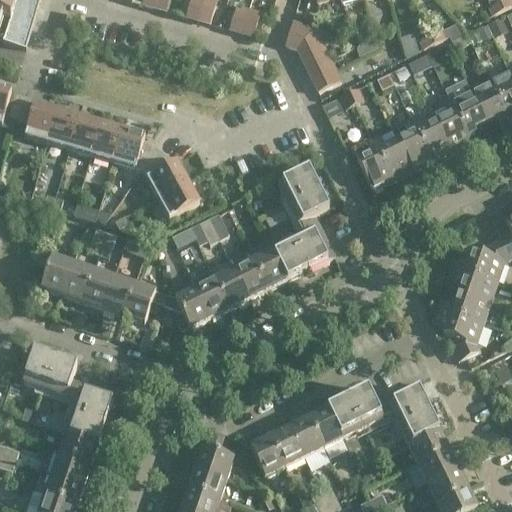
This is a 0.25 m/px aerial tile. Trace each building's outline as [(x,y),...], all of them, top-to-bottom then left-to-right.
[(0,0),(0,41),(3,43),(2,45),(26,52),(41,0),(0,0)] [(157,0),(144,0),(142,8),(154,11),(157,0)] [(166,15),(170,0),(157,0),(154,11),(166,15)] [(204,0),(191,0),(186,21),(198,24),(204,0)] [(210,28),(217,3),(207,0),(204,0),(198,24),(210,28)] [(339,0),(340,1),(342,10),(364,4),(363,0),(339,0)] [(511,10),(511,0),(511,1),(500,7),(504,15),(511,10)] [(489,12),(492,20),(504,15),(500,7),(489,12)] [(249,12),(237,8),(229,33),(241,37),(249,12)] [(254,41),(261,16),(249,12),(241,37),(254,41)] [(76,33),(81,18),(68,14),(64,29),(76,33)] [(285,50),(286,50),(297,53),(315,31),(292,25),(285,50)] [(443,35),(431,41),(435,49),(447,43),(450,42),(452,46),(466,39),(460,26),(443,35)] [(488,30),(479,34),(484,45),(493,40),(488,30)] [(325,52),(323,47),(315,31),(297,53),(302,64),(325,52)] [(420,46),(423,54),(435,49),(431,41),(420,46)] [(389,55),(395,69),(403,65),(397,51),(389,55)] [(302,64),(307,75),(331,63),(325,52),(302,64)] [(307,75),(313,85),(336,74),(331,63),(307,75)] [(416,63),(408,67),(414,78),(421,74),(416,63)] [(405,68),(394,74),(399,83),(410,78),(405,68)] [(318,96),(341,85),(336,74),(313,85),(318,96)] [(511,128),(511,127),(511,80),(509,75),(490,85),(511,128)] [(388,77),(377,82),(382,93),(393,88),(388,77)] [(485,126),(497,120),(503,132),(511,128),(490,85),(470,95),(485,126)] [(364,105),(358,92),(349,97),(355,109),(364,105)] [(0,93),(0,128),(2,129),(4,120),(11,96),(0,93)] [(470,146),(471,146),(472,148),(479,144),(474,132),(485,126),(470,95),(450,105),(470,146)] [(4,120),(16,124),(23,100),(11,96),(4,120)] [(340,101),(346,114),(355,109),(349,97),(340,101)] [(29,127),(35,107),(35,108),(36,104),(23,100),(16,124),(28,127),(29,127)] [(448,100),(429,110),(436,124),(451,156),(470,146),(450,105),(448,100)] [(57,114),(35,108),(35,107),(29,127),(28,127),(24,140),(48,147),(57,114)] [(57,114),(48,147),(69,154),(79,120),(57,114)] [(79,120),(69,154),(91,160),(101,127),(79,120)] [(436,124),(423,131),(418,120),(411,124),(431,166),(451,156),(436,124)] [(411,124),(404,127),(409,138),(397,144),(412,175),(431,166),(411,124)] [(101,127),(91,160),(113,166),(123,133),(101,127)] [(160,154),(151,147),(143,145),(145,140),(123,133),(113,166),(143,175),(160,154)] [(397,144),(384,150),(378,140),(372,143),(393,185),(412,175),(397,144)] [(352,153),(372,195),(393,185),(372,143),(352,153)] [(143,175),(158,202),(188,186),(177,165),(172,167),(168,161),(160,154),(143,175)] [(329,214),(319,193),(309,173),(278,188),(298,229),(329,214)] [(158,202),(169,223),(199,206),(188,186),(158,202)] [(55,202),(47,199),(43,212),(51,214),(55,202)] [(51,214),(59,216),(63,204),(55,202),(51,214)] [(511,237),(500,242),(510,262),(511,261),(511,208),(511,223),(506,226),(511,237)] [(87,224),(95,226),(98,214),(90,212),(87,224)] [(282,215),(275,218),(278,225),(285,221),(282,215)] [(215,233),(225,228),(220,217),(210,222),(215,233)] [(119,235),(130,229),(126,221),(114,227),(119,235)] [(200,227),(206,238),(215,233),(210,222),(200,227)] [(224,229),(214,234),(219,244),(229,239),(224,229)] [(335,261),(320,230),(312,234),(327,265),(335,261)] [(95,234),(92,245),(102,249),(106,237),(95,234)] [(214,234),(204,239),(208,245),(210,249),(219,244),(214,234)] [(273,253),(280,268),(288,284),(327,265),(312,234),(273,253)] [(102,249),(112,252),(116,241),(106,237),(102,249)] [(500,242),(485,249),(482,258),(471,254),(467,267),(454,263),(451,272),(497,288),(504,265),(510,262),(500,242)] [(102,249),(92,245),(88,256),(98,260),(102,249)] [(108,263),(112,252),(102,249),(98,260),(108,263)] [(288,284),(280,268),(273,253),(254,263),(269,294),(288,284)] [(72,267),(52,260),(41,292),(61,299),(72,267)] [(234,272),(249,303),(269,294),(254,263),(234,272)] [(72,267),(61,299),(82,307),(93,274),(72,267)] [(214,282),(229,313),(249,303),(234,272),(214,282)] [(451,272),(448,280),(461,284),(457,296),(490,308),(497,288),(451,272)] [(93,274),(82,307),(103,314),(114,281),(93,274)] [(211,275),(191,285),(195,292),(210,323),(229,313),(214,282),(211,275)] [(114,281),(103,314),(123,321),(135,288),(114,281)] [(144,328),(152,305),(155,295),(135,288),(123,321),(144,328)] [(195,292),(184,297),(175,302),(174,301),(181,315),(190,333),(210,323),(195,292)] [(152,305),(163,309),(166,299),(155,295),(152,305)] [(457,296),(453,309),(440,304),(437,313),(483,328),(490,308),(457,296)] [(163,309),(181,315),(174,301),(166,299),(163,309)] [(451,351),(458,366),(479,356),(476,349),(483,328),(437,313),(434,321),(447,325),(443,338),(454,342),(451,351)] [(183,320),(175,324),(180,333),(187,329),(183,320)] [(66,401),(71,385),(77,368),(34,354),(23,387),(66,401)] [(493,387),(504,401),(511,395),(511,382),(507,377),(493,387)] [(407,448),(423,440),(438,433),(415,386),(384,401),(407,448)] [(115,398),(107,395),(82,387),(79,395),(112,406),(115,398)] [(328,412),(336,427),(344,443),(383,423),(368,392),(328,412)] [(112,406),(79,395),(66,433),(83,439),(99,445),(112,406)] [(344,443),(336,427),(328,412),(309,421),(324,452),(344,443)] [(309,421),(289,431),(304,462),(324,452),(309,421)] [(269,441),(285,472),(304,462),(289,431),(269,441)] [(99,445),(83,439),(66,433),(59,455),(92,466),(99,445)] [(438,433),(423,440),(407,448),(417,468),(448,453),(438,433)] [(250,451),(265,482),(285,472),(269,441),(250,451)] [(201,451),(194,472),(227,483),(234,462),(226,460),(228,455),(220,452),(218,457),(201,451)] [(15,466),(19,456),(7,452),(4,462),(15,466)] [(427,488),(458,472),(448,453),(417,468),(427,488)] [(52,476),(84,487),(92,466),(59,455),(52,476)] [(1,472),(12,476),(15,466),(4,462),(1,472)] [(371,471),(361,476),(365,485),(376,480),(371,471)] [(220,504),(227,483),(194,472),(187,493),(220,504)] [(427,488),(437,507),(467,492),(458,472),(427,488)] [(44,498),(77,509),(84,487),(52,476),(44,498)] [(322,497),(327,507),(336,503),(331,492),(322,497)] [(437,507),(438,511),(476,511),(477,511),(467,492),(437,507)] [(216,511),(220,504),(187,493),(180,511),(216,511)] [(317,511),(327,507),(322,497),(312,501),(317,511)] [(39,511),(76,511),(77,509),(44,498),(39,511)] [(382,498),(371,504),(375,511),(378,511),(386,508),(382,498)] [(269,502),(264,504),(267,511),(273,511),(274,511),(269,502)] [(340,511),(336,503),(327,507),(328,511),(340,511)]
